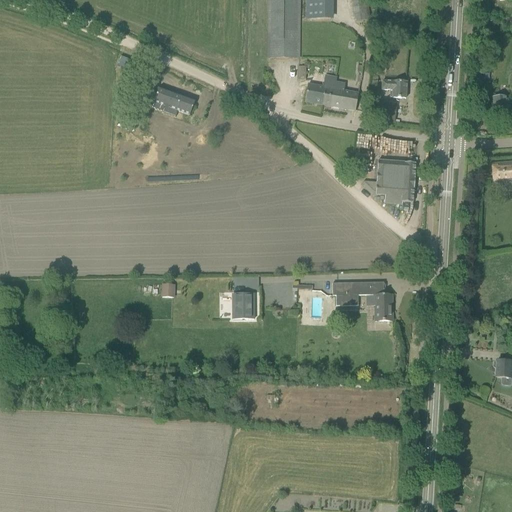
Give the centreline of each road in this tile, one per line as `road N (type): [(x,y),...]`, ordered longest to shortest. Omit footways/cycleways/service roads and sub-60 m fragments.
road 1 (unclassified): [(448,143),(259,105),(137,44)]
road 2 (tertiary): [(426,511),(442,253)]
road 3 (track): [(259,105),(429,253)]
road 4 (tertiary): [(448,143),(456,0)]
road 5 (track): [(137,44),(13,0)]
